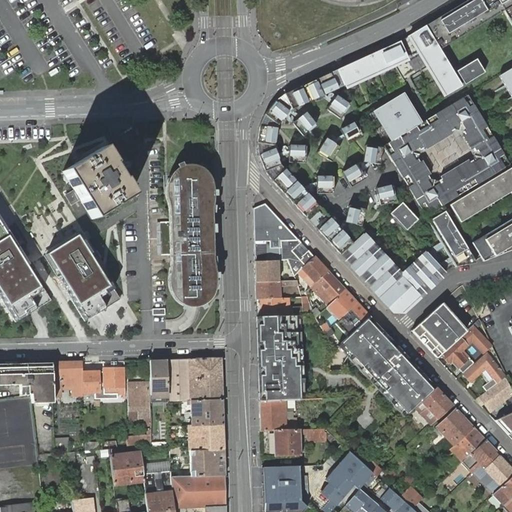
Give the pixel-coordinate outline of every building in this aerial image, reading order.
[(449,206),(459,222),(511,190),(511,219),(472,243),(483,262),(511,250),(511,0),(466,0),(384,50),(390,59),(392,64),(403,81),(427,66),(445,95),(460,86),(438,50),(503,11),(511,25),(511,68),(503,74),(511,88),(511,163),(509,165),(511,168),(449,206)] [(277,187),(306,218),(318,206),(279,165),(274,149),(274,141),(275,133),(277,126),(285,115),(292,110),(343,86),(343,87),(392,64),(390,59),(384,50),(383,49),(336,70),(284,94),(274,102),(264,115),(259,126),(258,133),(256,143),(258,156),(264,171),(271,180),(278,173),(284,180),(277,187)] [(475,59),(456,71),(464,84),(483,72),(475,59)] [(509,165),(467,96),(421,123),(403,94),(375,111),(393,141),(383,146),(425,216),(454,198),(509,165)] [(335,96),(326,110),(339,120),(349,106),(335,96)] [(304,113),(291,124),(302,137),(315,126),(304,113)] [(354,123),(340,131),(348,145),(362,137),(354,123)] [(339,147),(325,139),(316,153),(330,162),(339,147)] [(305,146),(288,146),(288,162),(304,163),(305,146)] [(382,148),(365,146),(363,163),(380,165),(382,148)] [(73,190),(65,195),(71,205),(79,200),(91,220),(131,195),(121,179),(120,180),(111,166),(112,165),(102,147),(78,162),(62,172),(73,190)] [(356,164),(342,172),(350,187),(364,178),(356,164)] [(212,288),(209,183),(209,182),(207,179),(206,176),(202,172),(197,169),(191,167),(187,167),(181,169),(176,173),(173,176),(169,184),(169,187),(171,222),(166,222),(159,222),(161,256),(172,255),(173,291),(176,296),(179,300),(183,303),(188,305),(193,305),(196,305),(200,304),(205,301),(210,296),(211,292),(212,288)] [(278,173),(271,180),(277,187),(284,180),(278,173)] [(333,176),(316,177),(316,193),(333,193),(333,176)] [(392,186),(375,189),(379,206),(396,202),(392,186)] [(511,190),(459,222),(464,230),(511,200),(511,190)] [(402,203),(390,214),(406,230),(417,220),(402,203)] [(253,208),(254,242),(267,241),(270,241),(275,241),(298,240),(265,204),(253,208)] [(364,210),(348,206),(344,222),(360,226),(364,210)] [(444,212),(440,214),(471,264),(475,264),(444,212)] [(440,214),(430,221),(458,267),(471,264),(440,214)] [(0,219),(0,298),(14,322),(32,311),(50,300),(0,219)] [(329,219),(317,230),(327,241),(338,253),(344,259),(346,262),(357,273),(365,281),(380,298),(390,308),(390,309),(405,309),(406,308),(409,306),(421,295),(441,277),(445,273),(427,252),(401,276),(362,234),(352,243),(329,219)] [(79,234),(44,256),(64,288),(84,321),(120,299),(82,239),(79,234)] [(267,241),(254,242),(254,262),(268,261),(271,261),(278,261),(281,261),(287,260),(293,276),(297,273),(302,268),(305,265),(291,251),(301,243),(298,240),(286,240),(281,240),(281,248),(271,248),(270,241),(267,241)] [(327,271),(314,257),(305,265),(302,268),(297,273),(303,279),(311,287),(315,282),(327,271)] [(268,261),(254,262),(255,282),(278,281),(279,281),(281,281),(282,281),(281,261),(278,261),(271,261),(268,261)] [(310,307),(312,313),(315,317),(328,305),(330,303),(344,290),(327,271),(315,282),(311,287),(310,287),(308,289),(310,291),(312,289),(319,296),(318,297),(324,303),(320,306),(315,302),(310,307)] [(255,282),(256,299),(261,299),(280,298),(279,286),(298,286),(297,280),(282,281),(281,281),(279,281),(278,281),(255,282)] [(340,319),(357,303),(344,290),(330,303),(328,305),(336,314),(340,319)] [(309,304),(307,296),(301,296),(301,297),(302,304),(309,304)] [(261,299),(261,316),(282,315),(282,314),(287,314),(287,309),(286,309),(286,305),(288,304),(288,298),(281,298),(280,298),(261,299)] [(346,336),(368,315),(357,303),(340,319),(334,324),(346,336)] [(302,304),(302,306),(302,313),(312,313),(310,307),(309,304),(302,304)] [(441,304),(411,331),(436,358),(459,337),(466,331),(441,304)] [(261,316),(256,316),(259,401),(284,400),(299,400),(296,313),(287,314),(282,314),(282,315),(261,316)] [(436,388),(368,315),(346,336),(339,342),(407,415),(415,407),(436,388)] [(320,325),(323,332),(328,328),(325,323),(320,325)] [(459,338),(441,355),(448,363),(452,359),(458,366),(458,367),(463,372),(473,363),(469,358),(466,360),(460,353),(472,342),(483,354),(484,353),(491,347),(471,325),(466,331),(459,337),(459,338)] [(327,337),(333,333),(330,328),(323,332),(327,337)] [(407,415),(339,342),(336,345),(404,417),(407,415)] [(486,391),(505,377),(502,373),(487,353),(463,375),(470,382),(485,369),(493,379),(482,387),(486,391)] [(221,358),(195,358),(196,400),(222,399),(222,385),(221,358)] [(168,401),(166,359),(149,360),(150,402),(168,402),(168,401)] [(187,359),(166,359),(168,401),(174,401),(187,401),(189,400),(190,400),(189,359),(187,359)] [(81,362),(51,363),(52,387),(52,393),(60,393),(60,386),(72,386),(73,395),(83,395),(83,393),(83,392),(82,372),(82,370),(81,362)] [(0,384),(19,384),(19,396),(31,394),(32,403),(53,403),(52,396),(52,393),(52,387),(51,363),(0,364),(0,384)] [(100,371),(100,391),(95,391),(95,400),(118,399),(117,393),(109,393),(104,394),(103,368),(99,368),(100,371)] [(125,387),(124,368),(117,368),(111,368),(103,368),(104,394),(109,393),(117,393),(125,394),(125,387)] [(100,371),(82,372),(83,392),(95,391),(100,391),(100,371)] [(511,411),(511,392),(505,377),(486,391),(476,399),(481,406),(484,404),(490,412),(504,401),(509,413),(511,411)] [(151,425),(151,418),(149,418),(149,395),(148,382),(128,383),(128,395),(128,418),(145,418),(145,425),(151,425)] [(444,397),(436,388),(415,407),(431,425),(438,419),(453,406),(444,397)] [(222,399),(196,400),(190,400),(189,400),(187,401),(187,405),(191,405),(194,404),(195,421),(191,421),(191,425),(223,424),(222,399)] [(285,430),(289,429),(289,424),(285,424),(285,418),(285,412),(284,400),(259,401),(260,431),(285,430)] [(473,427),(456,409),(436,427),(438,429),(440,431),(443,434),(454,445),(473,427)] [(511,411),(509,413),(498,419),(511,432),(511,433),(511,411)] [(498,419),(494,420),(508,435),(511,432),(498,419)] [(224,449),(223,424),(191,425),(189,426),(189,431),(193,431),(194,445),(190,446),(190,451),(224,449)] [(473,427),(454,445),(450,449),(461,462),(469,455),(485,440),(473,427)] [(323,433),(322,428),(300,429),(289,429),(285,430),(260,431),(261,457),(301,455),(300,435),(310,434),(310,441),(323,440),(323,433)] [(151,435),(126,437),(126,448),(139,447),(152,446),(152,442),(151,435)] [(126,437),(102,439),(103,450),(109,449),(126,448),(126,437)] [(54,438),(55,452),(69,451),(68,438),(54,438)] [(495,451),(485,440),(469,455),(461,462),(469,471),(471,473),(475,470),(495,451)] [(100,449),(99,441),(86,442),(86,450),(100,449)] [(225,475),(224,449),(190,451),(190,455),(194,455),(194,471),(190,471),(191,476),(225,475)] [(358,460),(348,451),(324,480),(327,483),(319,492),(329,501),(321,510),(323,511),(330,511),(353,486),(357,480),(362,485),(372,473),(358,460)] [(511,469),(500,456),(495,451),(475,470),(495,492),(511,476),(511,469)] [(140,453),(110,457),(113,484),(143,480),(142,474),(142,471),(141,467),(140,453)] [(368,460),(363,455),(359,459),(358,460),(372,473),(376,478),(382,471),(369,458),(368,460)] [(298,466),(261,467),(263,511),(302,511),(308,505),(308,502),(300,502),(299,476),(298,466)] [(173,511),(173,508),(173,499),(170,476),(170,473),(170,471),(159,472),(162,498),(156,498),(153,473),(142,474),(143,480),(145,499),(146,511),(173,511)] [(162,498),(159,472),(153,473),(156,498),(162,498)] [(191,476),(170,476),(173,499),(173,508),(205,507),(205,511),(225,511),(225,475),(191,476)] [(307,476),(299,476),(300,502),(308,502),(307,476)] [(511,497),(511,476),(495,492),(494,493),(504,504),(511,498),(511,497)] [(359,489),(362,485),(357,480),(353,486),(358,490),(359,489)] [(410,487),(399,497),(411,508),(417,503),(421,499),(410,487)] [(399,497),(388,488),(379,499),(394,511),(415,511),(411,508),(399,497)] [(385,511),(359,489),(358,490),(345,505),(353,511),(385,511)] [(511,511),(511,497),(511,498),(504,504),(502,507),(506,511),(511,511)] [(93,511),(92,499),(71,501),(72,511),(93,511)] [(0,507),(0,511),(34,511),(34,503),(0,507)] [(427,511),(417,503),(411,508),(415,511),(427,511)]
